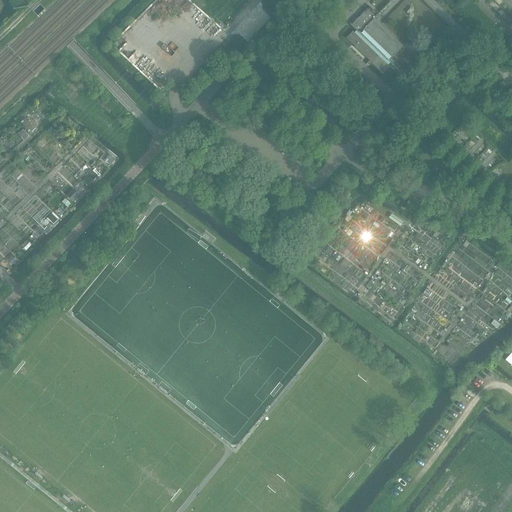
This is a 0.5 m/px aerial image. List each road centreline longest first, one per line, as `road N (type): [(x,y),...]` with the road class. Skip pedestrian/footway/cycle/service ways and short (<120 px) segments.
road 1 (unclassified): [(0,313),(198,105)]
road 2 (unclassified): [(422,192),(381,181),(238,80),(220,80),(198,105)]
